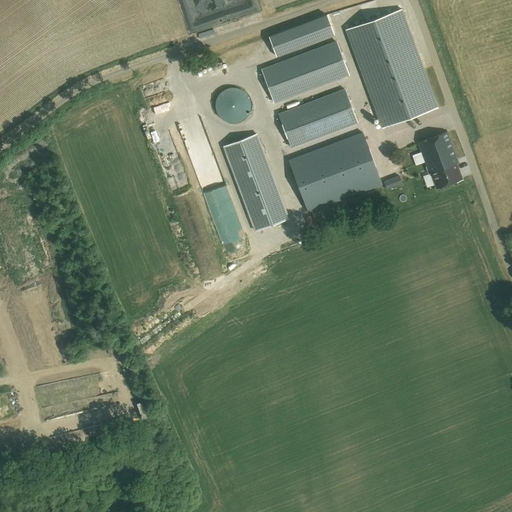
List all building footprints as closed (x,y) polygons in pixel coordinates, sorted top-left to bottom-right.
[(382,127),(438,106),(424,69),(402,9),(346,30),(382,127)] [(334,35),(327,15),(269,36),(277,56),(334,35)] [(337,42),(262,70),(274,102),(349,74),(337,42)] [(211,94),(215,77),(211,76),(207,93),(211,94)] [(155,82),(148,85),(151,92),(158,90),(155,82)] [(230,86),(225,88),(221,90),(218,93),(216,96),(215,99),(214,103),(214,106),(214,110),(216,113),(218,116),(220,119),(223,121),(226,122),(230,123),(233,124),(236,123),(240,122),(242,121),(244,119),(247,117),(249,115),(250,111),(251,108),(251,104),(251,100),(249,96),(246,91),(243,89),(239,87),(234,86),(230,86)] [(279,114),(291,147),(357,122),(345,90),(279,114)] [(150,106),(173,99),(171,91),(148,98),(150,106)] [(436,189),(462,180),(457,164),(459,164),(447,132),(418,143),(429,174),(431,173),(436,189)] [(288,218),(256,133),(224,146),(256,230),(288,218)] [(381,184),(362,133),(289,161),(309,212),(381,184)] [(399,176),(384,181),(386,189),(401,183),(399,176)] [(345,204),(335,207),(339,217),(348,213),(345,204)]
